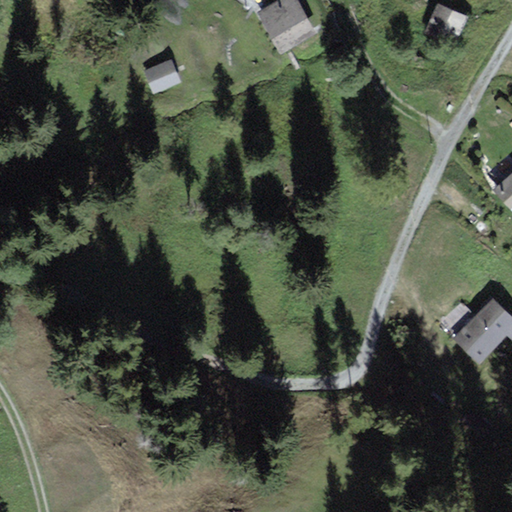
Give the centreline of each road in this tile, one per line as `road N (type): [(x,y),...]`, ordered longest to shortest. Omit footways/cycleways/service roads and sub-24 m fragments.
road 1 (unclassified): [(511,32),(443,152),(384,290),(367,356),(347,384),(279,390),(183,355),(52,291),(0,278)]
road 2 (track): [(43,511),(17,424),(0,397)]
